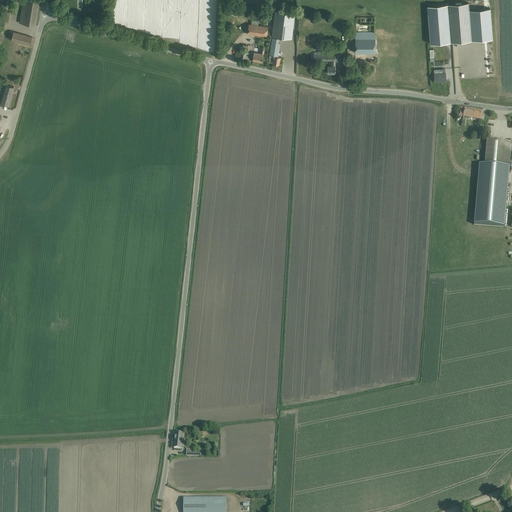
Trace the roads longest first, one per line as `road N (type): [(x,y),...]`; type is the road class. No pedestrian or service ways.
road 1 (unclassified): [(158,511),(210,62)]
road 2 (unclassified): [(210,62),(330,88),(511,109)]
road 3 (unclassified): [(210,62),(43,16)]
road 4 (unclassified): [(0,155),(43,16)]
